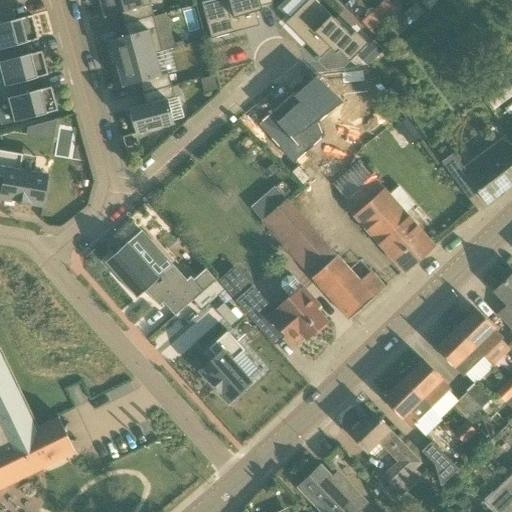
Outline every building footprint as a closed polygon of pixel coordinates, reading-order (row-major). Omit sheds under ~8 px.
[(0,0),(0,11),(12,8),(7,9),(4,0),(0,0)] [(153,16),(150,3),(142,6),(140,0),(100,0),(102,7),(105,17),(122,12),(125,24),(153,16)] [(213,0),(196,5),(206,40),(254,26),(252,17),(259,15),(257,8),(270,4),(268,0),(213,0)] [(348,59),(365,43),(357,33),(353,37),(316,0),(311,0),(287,23),(322,58),(332,48),(336,52),(339,49),(348,59)] [(402,7),(399,2),(394,0),(392,0),(389,1),(387,0),(384,0),(374,10),(373,9),(369,8),(366,11),(365,15),(367,17),(362,21),(375,35),(399,12),(400,13),(402,7)] [(416,4),(382,34),(389,43),(424,13),(416,4)] [(0,55),(18,51),(16,45),(39,39),(32,15),(10,21),(7,10),(12,8),(0,11),(0,55)] [(155,54),(163,52),(153,16),(125,24),(128,35),(111,40),(113,50),(110,51),(114,64),(155,53),(155,54)] [(200,25),(187,29),(190,41),(204,37),(200,25)] [(374,41),(357,57),(365,65),(370,64),(383,51),(374,41)] [(0,89),(1,94),(28,87),(26,81),(48,75),(42,51),(20,57),(18,51),(0,55),(0,68),(5,85),(0,86),(0,89)] [(114,64),(117,78),(120,77),(123,87),(140,82),(143,94),(172,86),(169,73),(161,76),(155,54),(155,53),(114,64)] [(346,92),(368,90),(365,69),(344,71),(346,92)] [(511,76),(509,71),(480,88),(491,107),(511,95),(511,76)] [(204,93),(218,90),(214,76),(201,80),(204,93)] [(332,99),(314,77),(263,121),(273,131),(261,142),(279,161),(310,132),(307,120),(332,99)] [(143,94),(146,105),(129,110),(136,134),(148,131),(148,134),(162,130),(161,127),(173,124),(167,100),(175,98),(172,86),(143,94)] [(28,87),(1,94),(3,101),(8,100),(14,122),(58,111),(51,87),(29,92),(28,87)] [(396,128),(401,135),(412,126),(407,119),(406,118),(395,126),(396,128)] [(434,246),(344,146),(337,137),(312,159),(349,201),(345,204),(355,215),(355,216),(405,272),(434,246)] [(487,204),(511,184),(511,149),(510,147),(468,177),(487,204)] [(33,198),(40,159),(8,154),(1,193),(33,198)] [(442,163),(455,181),(466,173),(453,154),(442,163)] [(151,307),(161,318),(189,293),(176,279),(172,283),(158,267),(144,280),(113,246),(90,266),(122,301),(131,293),(145,308),(149,304),(151,307)] [(360,282),(336,256),(312,278),(349,320),(385,288),(372,273),(360,282)] [(217,275),(208,265),(186,286),(195,296),(217,275)] [(511,274),(494,292),(511,311),(511,323),(508,327),(511,330),(511,274)] [(274,325),(293,345),(303,336),(306,340),(327,321),(316,310),(320,306),(303,287),(276,311),(253,286),(235,302),(264,334),(274,325)] [(456,329),(483,358),(504,338),(476,309),(456,329)] [(464,377),(483,358),(456,329),(436,349),(464,377)] [(0,488),(29,475),(76,453),(58,418),(41,426),(0,340),(0,488)] [(207,363),(239,399),(263,378),(231,342),(207,363)] [(422,399),(431,408),(451,389),(424,360),(404,380),(422,399)] [(412,408),(422,399),(404,380),(383,400),(401,418),(402,418),(411,428),(421,418),(412,408)] [(505,404),(506,403),(511,396),(511,387),(511,386),(508,383),(496,395),(505,404)] [(474,401),(479,411),(491,399),(477,384),(466,393),(474,401)] [(473,417),(479,411),(474,401),(466,393),(458,401),(473,417)] [(420,464),(417,461),(389,432),(390,431),(371,411),(348,433),(367,453),(379,441),(399,461),(382,478),(400,497),(413,485),(406,478),(420,464)] [(455,435),(464,445),(476,432),(467,422),(455,435)] [(458,469),(432,441),(421,451),(434,465),(441,486),(458,469)] [(356,511),(366,503),(350,486),(344,492),(321,466),(298,488),(321,511),(356,511)] [(493,511),(511,511),(511,481),(508,477),(483,501),(493,511)]
